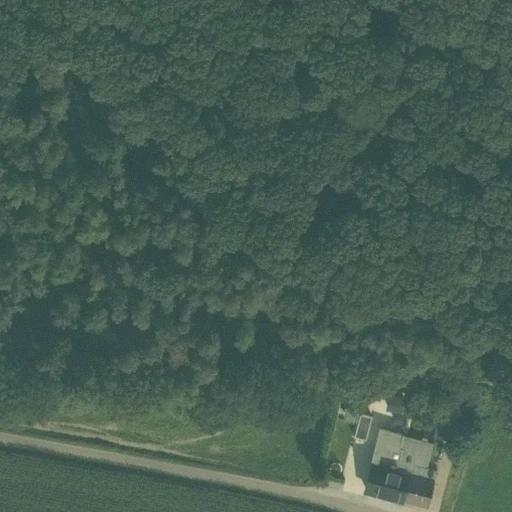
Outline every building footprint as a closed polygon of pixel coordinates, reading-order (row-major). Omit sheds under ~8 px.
[(354,436),(365,440),(371,416),(359,413),(354,436)] [(434,437),(456,443),(463,420),(440,414),(434,437)] [(372,463),(380,465),(385,445),(396,448),(397,444),(398,444),(402,434),(381,428),(372,463)] [(402,434),(398,444),(401,444),(400,449),(416,453),(411,474),(433,480),(436,469),(427,466),(433,442),(402,434)] [(405,473),(411,474),(416,453),(400,449),(401,444),(398,444),(397,444),(396,448),(385,445),(380,465),(405,473)] [(372,463),(365,490),(385,495),(384,497),(403,501),(403,500),(401,500),(401,499),(405,487),(402,486),(405,473),(380,465),(372,463)] [(411,474),(405,473),(402,486),(405,487),(401,499),(401,500),(403,500),(426,506),(434,480),(433,480),(411,474)]
